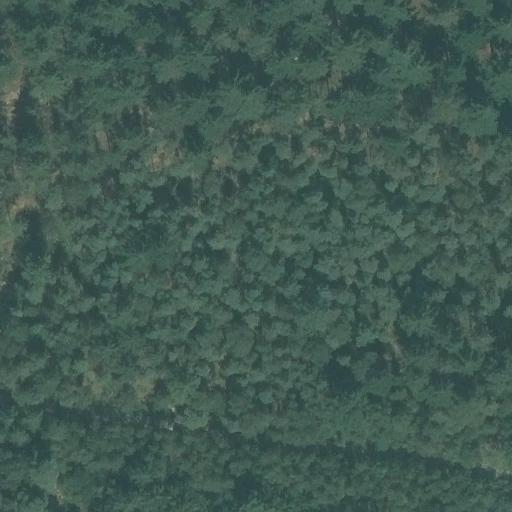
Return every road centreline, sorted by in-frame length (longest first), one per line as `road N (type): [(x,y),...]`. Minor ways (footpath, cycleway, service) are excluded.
road 1 (track): [(511,479),(0,414)]
road 2 (track): [(0,99),(30,100),(139,160),(250,122),(301,54),(368,0)]
